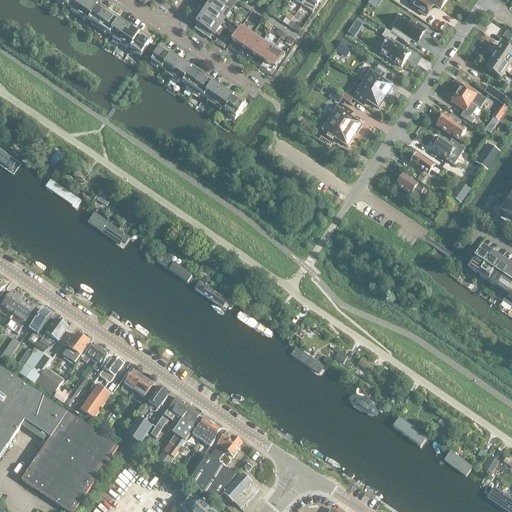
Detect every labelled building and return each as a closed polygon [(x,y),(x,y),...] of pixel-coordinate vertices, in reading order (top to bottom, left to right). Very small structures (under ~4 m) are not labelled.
[(68,8),(73,0),(58,0),(57,3),(63,7),(64,6),(68,8)] [(78,17),(88,0),(73,0),(68,8),(72,11),(71,12),(72,13),(78,17)] [(89,22),(98,9),(99,7),(93,3),(93,2),(90,0),(88,0),(78,17),(84,21),(85,20),(89,22)] [(237,3),(232,0),(213,0),(213,1),(230,12),(236,3),(237,3)] [(313,14),(322,0),(306,0),(302,6),(312,13),(313,14)] [(441,10),(447,0),(423,0),(413,0),(410,6),(427,17),(434,6),(441,10)] [(230,12),(213,1),(208,8),(225,20),(230,12)] [(267,13),(270,9),(264,5),(262,9),(267,13)] [(99,31),(110,13),(106,11),(99,7),(98,9),(89,22),(93,25),(92,26),(93,27),(99,31)] [(225,20),(208,8),(203,16),(220,27),(225,20)] [(278,20),(281,16),(275,12),(272,16),(278,20)] [(110,36),(119,23),(120,21),(114,17),(114,16),(110,13),(99,31),(105,35),(106,34),(110,36)] [(220,27),(203,16),(197,25),(207,32),(213,36),(215,37),(214,36),(220,27)] [(260,24),(263,20),(257,16),(254,21),(260,24)] [(417,45),(426,32),(405,17),(396,30),(395,29),(391,34),(404,43),(408,38),(417,45)] [(288,27),(291,23),(286,19),(283,23),(288,27)] [(120,45),(131,27),(127,25),(120,21),(119,23),(110,36),(114,39),(113,40),(113,41),(114,41),(120,45)] [(355,38),(363,25),(357,21),(349,34),(355,38)] [(270,32),(273,27),(267,23),(264,28),(270,32)] [(299,34),(302,30),(296,26),(294,31),(299,34)] [(131,50),(140,37),(141,35),(135,31),(135,30),(131,27),(120,45),(126,49),(127,47),(131,50)] [(239,55),(251,38),(252,36),(251,37),(241,29),(240,31),(228,48),(229,48),(239,55)] [(281,38),(284,34),(278,30),(275,35),(281,38)] [(210,40),(213,36),(207,32),(204,36),(210,40)] [(394,44),(397,39),(387,32),(383,37),(389,41),(380,54),(402,68),(411,55),(394,44)] [(141,59),(150,45),(151,46),(153,42),(148,39),(141,35),(140,37),(131,50),(135,53),(134,54),(134,55),(135,55),(141,59)] [(250,62),(261,45),(262,43),(261,44),(252,36),(251,38),(239,55),(250,62)] [(292,46),(295,41),(289,38),(286,42),(292,46)] [(336,52),(346,58),(352,49),(342,42),(336,52)] [(511,43),(510,42),(508,46),(509,47),(507,50),(502,47),(494,58),(509,68),(510,67),(511,68),(511,43)] [(260,69),(272,52),(273,50),(272,51),(262,43),(261,45),(250,62),(260,69)] [(162,71),(171,57),(172,56),(166,51),(161,47),(159,51),(160,52),(151,65),(157,69),(157,70),(159,68),(162,71)] [(271,77),(283,59),(273,50),(272,52),(260,69),(271,76),(270,76),(271,77)] [(172,79),(183,62),(179,59),(179,60),(172,56),(171,57),(162,71),(166,73),(165,75),(166,75),(172,79)] [(511,68),(510,67),(509,68),(494,58),(486,70),(488,71),(487,72),(492,75),(493,74),(501,80),(505,74),(510,77),(511,73),(511,68)] [(183,85),(192,71),(193,70),(187,65),(183,62),(172,79),(178,83),(178,84),(180,82),(183,85)] [(193,93),(204,76),(200,73),(200,74),(193,70),(192,71),(183,85),(187,87),(186,89),(187,89),(193,93)] [(369,73),(362,83),(384,98),(387,94),(388,95),(389,95),(393,89),(391,88),(381,82),(385,76),(375,70),(371,75),(369,73)] [(204,99),(213,85),(214,84),(208,79),(204,76),(193,93),(199,97),(199,98),(200,96),(204,99)] [(384,98),(362,83),(355,94),(358,95),(354,100),(364,107),(368,102),(378,109),(378,108),(379,109),(383,103),(382,102),(384,98)] [(214,107),(225,90),(221,87),(221,88),(214,84),(213,85),(204,99),(208,101),(207,103),(208,103),(214,107)] [(490,85),(485,91),(503,104),(507,97),(490,85)] [(486,101),(478,95),(463,86),(457,94),(472,104),(480,110),(486,101)] [(225,113),(234,99),(235,98),(229,93),(225,90),(214,107),(220,111),(220,112),(221,110),(225,113)] [(480,110),(472,104),(457,94),(452,103),(472,116),(477,109),(481,111),(480,110)] [(235,121),(244,108),(245,108),(247,105),(242,101),(242,102),(235,98),(234,99),(225,113),(229,115),(228,117),(229,117),(235,121)] [(335,109),(328,119),(354,136),(356,133),(358,134),(362,127),(360,126),(350,119),(353,114),(342,107),(338,112),(335,109)] [(455,133),(459,126),(444,116),(437,127),(458,141),(461,137),(455,133)] [(354,136),(328,119),(331,121),(324,132),(325,132),(321,137),(325,139),(333,145),(336,140),(348,148),(353,141),(351,140),(354,136)] [(496,130),(500,124),(494,119),(489,126),(496,130)] [(270,145),(272,142),(268,139),(262,149),(263,150),(266,152),(268,149),(270,145)] [(455,158),(463,148),(456,143),(454,147),(441,139),(433,151),(448,161),(451,156),(455,158)] [(47,157),(52,150),(46,146),(41,153),(47,157)] [(0,148),(0,159),(23,176),(29,168),(0,148)] [(57,165),(64,155),(64,154),(55,148),(49,158),(51,160),(51,161),(57,165)] [(443,172),(417,155),(411,164),(424,173),(426,169),(439,177),(443,172)] [(424,190),(411,181),(412,179),(409,177),(407,179),(403,176),(400,181),(398,181),(396,184),(397,185),(396,187),(411,197),(415,191),(421,194),(424,190)] [(82,202),(49,180),(44,187),(77,209),(82,202)] [(460,203),(469,190),(459,183),(450,197),(460,203)] [(511,206),(508,204),(501,214),(505,216),(500,220),(510,227),(511,222),(511,206)] [(132,236),(96,211),(89,222),(124,247),(132,236)] [(479,276),(492,256),(482,249),(475,260),(469,269),(479,276)] [(192,277),(160,255),(155,261),(188,284),(192,277)] [(488,282),(502,262),(492,256),(479,276),(488,282)] [(498,289),(511,268),(502,262),(488,282),(498,289)] [(507,295),(511,287),(511,268),(498,289),(507,295)] [(229,302),(199,283),(194,291),(224,310),(229,302)] [(0,312),(0,313),(11,322),(25,301),(14,293),(0,312)] [(25,301),(11,322),(23,330),(37,309),(25,301)] [(52,317),(44,311),(29,332),(34,335),(28,343),(37,349),(43,339),(39,336),(52,317)] [(276,335),(245,314),(243,313),(242,312),(241,312),(240,313),(239,313),(238,314),(238,315),(237,316),(237,317),(238,318),(238,319),(239,320),(272,340),(276,335)] [(297,329),(301,322),(294,318),(290,325),(297,329)] [(58,343),(68,329),(57,321),(47,335),(58,343)] [(304,335),(309,328),(302,323),(297,330),(304,335)] [(78,336),(69,349),(64,357),(75,365),(89,344),(78,336)] [(0,359),(7,364),(20,344),(14,340),(0,358),(0,359)] [(93,345),(85,357),(84,356),(81,360),(83,361),(82,362),(87,366),(91,361),(93,362),(101,351),(93,345)] [(37,349),(23,370),(20,374),(36,386),(47,369),(53,360),(37,349)] [(325,368),(296,349),(291,356),(320,375),(325,368)] [(109,356),(101,351),(93,362),(96,364),(93,370),(97,373),(101,368),(109,356)] [(343,365),(347,358),(339,353),(335,360),(343,365)] [(113,358),(101,376),(100,378),(110,385),(123,365),(113,358)] [(370,365),(364,360),(363,360),(362,361),(359,365),(365,371),(369,366),(370,365)] [(51,440),(22,482),(65,511),(76,511),(119,449),(68,415),(67,416),(42,398),(0,368),(0,457),(1,458),(25,423),(28,424),(51,440)] [(65,382),(47,369),(36,386),(54,398),(65,382)] [(124,386),(135,393),(144,379),(133,372),(124,386)] [(69,398),(70,398),(65,406),(68,408),(73,401),(75,402),(88,383),(82,379),(69,398)] [(155,387),(144,379),(135,393),(132,397),(141,403),(142,401),(144,402),(145,401),(147,403),(157,389),(154,387),(155,387)] [(94,421),(111,396),(98,387),(80,412),(94,421)] [(384,408),(354,387),(349,394),(379,415),(384,408)] [(168,397),(160,391),(157,389),(147,403),(148,403),(149,404),(139,419),(126,438),(139,446),(152,428),(145,423),(151,413),(154,415),(155,414),(156,414),(160,407),(162,408),(167,400),(166,399),(168,397)] [(54,400),(63,406),(68,399),(59,393),(54,400)] [(176,425),(189,407),(177,399),(168,412),(164,417),(176,425)] [(192,428),(200,415),(189,407),(176,425),(178,427),(173,434),(175,436),(164,453),(163,452),(154,466),(165,473),(195,430),(192,428)] [(156,440),(160,435),(168,422),(162,419),(151,437),(156,440)] [(192,437),(196,439),(200,442),(213,424),(205,419),(197,431),(196,431),(192,437)] [(428,440),(400,419),(393,428),(421,449),(428,440)] [(441,438),(448,428),(440,422),(433,432),(441,438)] [(220,429),(213,424),(200,442),(205,444),(210,448),(204,457),(207,458),(209,460),(216,450),(211,447),(216,440),(214,439),(220,429)] [(227,434),(216,450),(209,460),(207,458),(189,485),(217,503),(226,489),(235,477),(218,465),(223,458),(228,455),(233,459),(243,445),(227,434)] [(484,460),(487,455),(481,451),(478,456),(484,460)] [(473,469),(451,453),(444,462),(467,478),(473,469)] [(492,471),(498,461),(491,457),(485,467),(492,471)] [(249,463),(244,469),(249,473),(253,466),(249,463)] [(172,464),(165,475),(172,480),(179,468),(172,464)] [(233,504),(241,511),(259,492),(242,477),(225,497),(233,504)] [(170,486),(163,496),(175,504),(181,494),(170,486)] [(511,511),(511,500),(495,489),(487,500),(505,511),(511,511)] [(211,511),(193,496),(185,505),(180,501),(171,511),(173,511),(211,511)]
